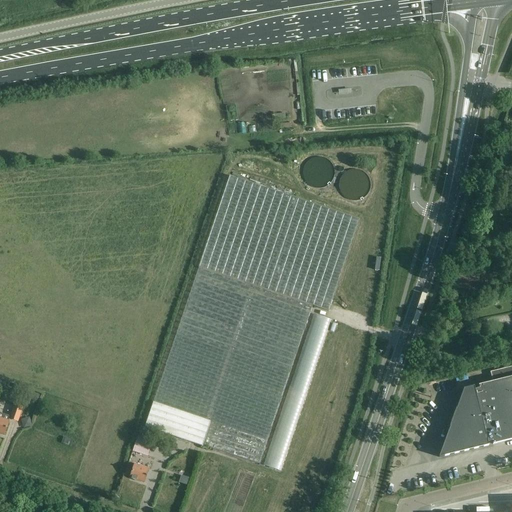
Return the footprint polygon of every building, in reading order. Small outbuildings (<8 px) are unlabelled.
[(346,86),(347,95),(361,93),(360,84),(346,86)] [(230,174),(198,268),(145,427),(202,447),(202,445),(260,464),(313,306),(328,311),(360,218),(230,174)] [(439,458),(488,446),(487,443),(492,442),(493,445),(511,440),(511,367),(490,373),(492,382),(463,389),(456,409),(455,412),(456,413),(458,422),(452,423),(451,423),(449,426),(450,427),(439,458)] [(0,434),(4,436),(7,426),(10,419),(18,422),(23,408),(14,405),(10,417),(0,413),(0,434)] [(286,465),(295,442),(286,438),(278,462),(286,465)] [(148,457),(150,448),(135,443),(132,452),(148,457)] [(125,475),(130,477),(130,479),(144,483),(149,470),(134,465),(129,463),(125,475)]
